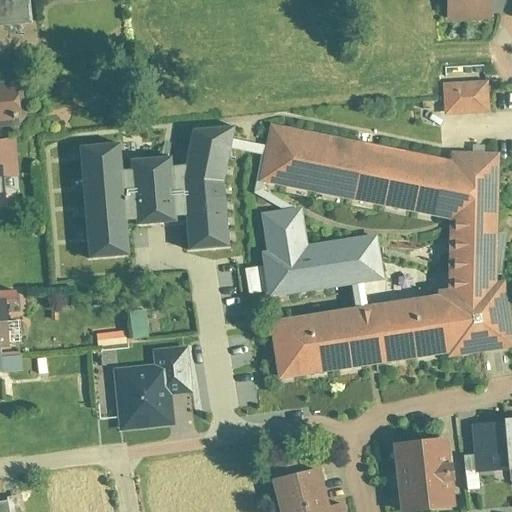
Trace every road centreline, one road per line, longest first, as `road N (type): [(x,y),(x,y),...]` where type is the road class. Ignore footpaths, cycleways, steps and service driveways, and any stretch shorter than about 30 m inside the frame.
road 1 (residential): [(118,456),(355,426)]
road 2 (residential): [(355,426),(511,391)]
